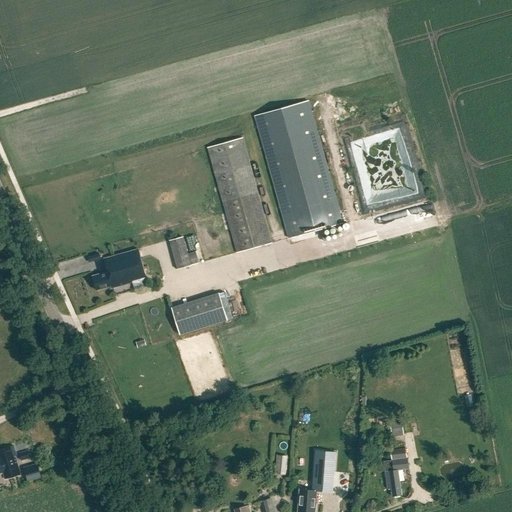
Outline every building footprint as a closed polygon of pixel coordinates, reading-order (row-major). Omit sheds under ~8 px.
[(309,101),(255,116),(259,132),(289,238),(343,223),(313,117),(309,101)] [(354,138),(367,205),(375,198),(419,190),(413,155),(404,156),(409,185),(378,191),(375,194),(370,187),(369,182),(375,177),(375,178),(384,177),(382,171),(390,170),(402,161),(386,164),(402,152),(363,159),(361,147),(371,140),(367,136),(354,138)] [(242,138),(208,147),(237,253),(272,243),(242,138)] [(169,240),(177,269),(199,263),(196,251),(187,253),(183,236),(169,240)] [(104,258),(107,272),(93,276),(96,290),(111,286),(112,287),(146,278),(138,249),(104,258)] [(171,308),(180,335),(227,320),(219,293),(171,308)] [(145,339),(136,342),(138,347),(147,344),(145,339)] [(391,488),(393,496),(402,495),(398,470),(408,468),(403,429),(388,432),(393,470),(385,471),(388,489),(391,488)] [(0,473),(3,472),(5,479),(20,474),(15,457),(14,458),(13,456),(16,455),(13,445),(0,449),(0,473)] [(312,490),(300,489),(297,511),(314,511),(317,491),(332,492),(335,452),(315,451),(312,490)] [(20,453),(21,460),(28,458),(27,452),(20,453)] [(277,456),(276,473),(285,473),(286,457),(277,456)] [(23,467),(27,481),(41,477),(37,463),(23,467)] [(190,501),(193,511),(206,507),(204,497),(190,501)] [(263,501),(265,511),(273,511),(270,499),(263,501)]
